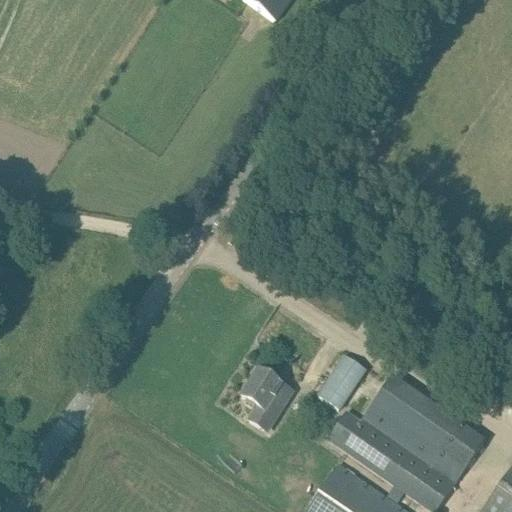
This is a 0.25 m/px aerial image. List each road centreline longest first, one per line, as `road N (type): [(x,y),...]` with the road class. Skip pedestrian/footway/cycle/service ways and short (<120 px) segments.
road 1 (tertiary): [(12,511),(187,249),(370,0)]
road 2 (track): [(187,249),(0,212)]
